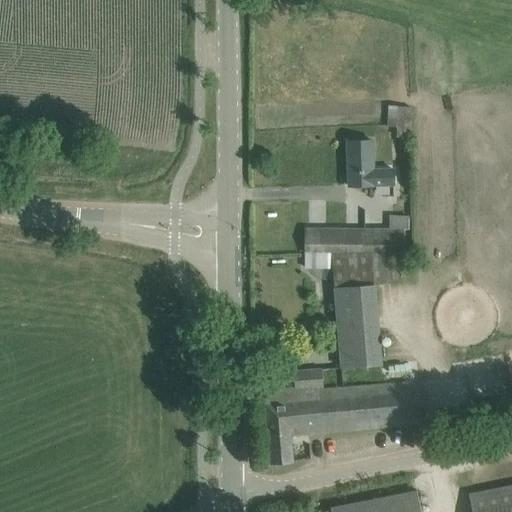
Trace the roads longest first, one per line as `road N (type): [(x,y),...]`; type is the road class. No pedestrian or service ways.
road 1 (unclassified): [(230,494),(511,435)]
road 2 (tertiary): [(230,494),(229,231)]
road 3 (tertiary): [(229,231),(227,0)]
road 4 (tertiary): [(0,211),(229,231)]
